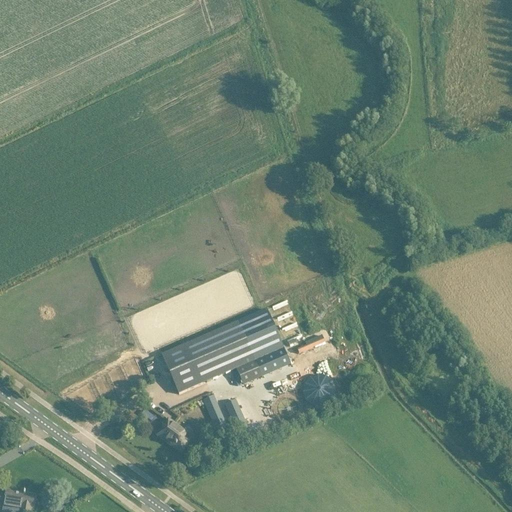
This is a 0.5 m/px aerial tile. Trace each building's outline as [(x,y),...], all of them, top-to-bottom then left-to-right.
[(238,323),(161,356),(179,396),(237,371),(244,388),(263,379),(238,323)] [(299,351),(297,351),(299,355),(325,344),(322,337),(297,348),(299,351)] [(209,395),(199,399),(217,437),(243,424),(231,398),(221,403),(229,420),(222,424),(209,395)] [(166,424),(158,436),(181,453),(187,445),(189,443),(184,439),(187,435),(173,425),(171,428),(166,424)] [(0,507),(4,508),(2,511),(30,511),(31,509),(32,509),(34,498),(25,496),(25,494),(24,493),(24,495),(11,492),(10,495),(6,494),(6,497),(0,496),(0,507)]
